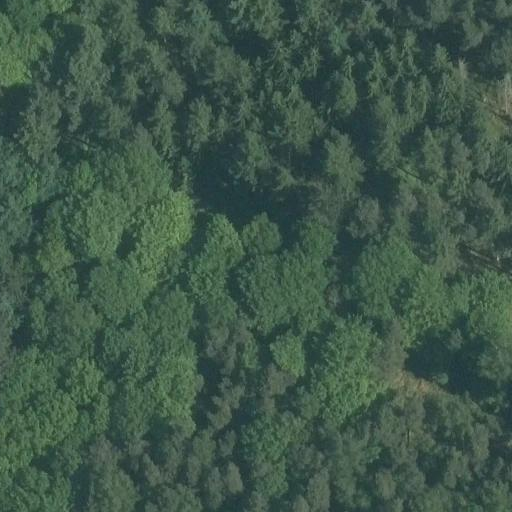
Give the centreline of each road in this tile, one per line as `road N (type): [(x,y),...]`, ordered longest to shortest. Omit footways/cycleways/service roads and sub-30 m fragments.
road 1 (track): [(511,327),(65,179)]
road 2 (track): [(0,409),(65,179)]
road 3 (track): [(65,179),(122,0)]
